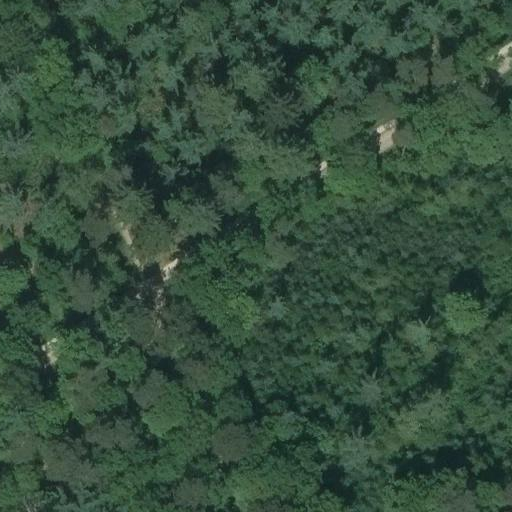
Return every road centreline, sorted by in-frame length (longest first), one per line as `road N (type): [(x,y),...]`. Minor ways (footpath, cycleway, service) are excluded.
road 1 (track): [(139,298),(511,55)]
road 2 (track): [(0,0),(135,290)]
road 3 (track): [(0,388),(139,298)]
